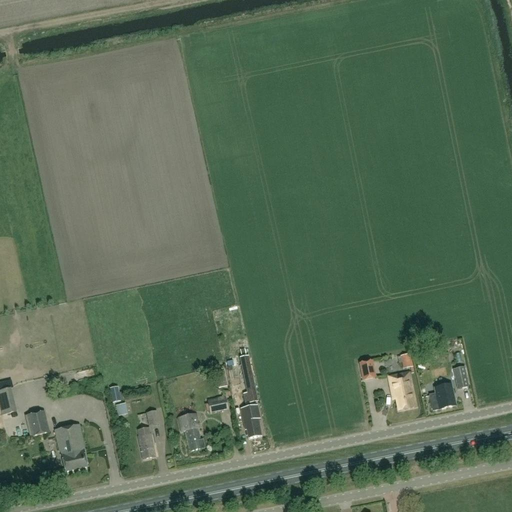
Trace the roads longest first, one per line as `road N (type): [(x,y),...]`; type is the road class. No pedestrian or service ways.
road 1 (unclassified): [(15,511),(511,408)]
road 2 (primary): [(121,511),(511,433)]
road 3 (unclassified): [(280,511),(511,464)]
road 4 (track): [(163,2),(0,34)]
